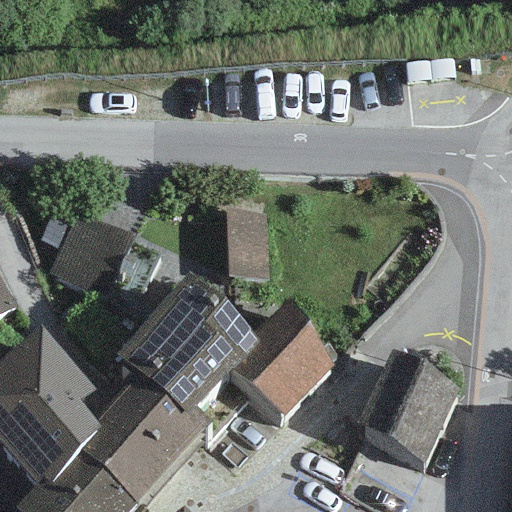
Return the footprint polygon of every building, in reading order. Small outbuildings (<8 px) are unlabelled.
[(135,237),(76,212),(49,276),(108,300),(135,237)] [(270,271),(267,233),(235,235),(238,273),(270,271)] [(252,334),(188,275),(116,352),(140,374),(187,417),(196,408),(231,370),(259,340),(252,334)] [(0,315),(14,308),(0,283),(0,315)] [(333,367),(289,303),(252,334),(259,340),(231,370),(284,418),(333,367)] [(40,323),(0,362),(0,440),(37,484),(42,489),(82,450),(103,430),(95,422),(79,400),(92,386),(40,323)] [(213,425),(196,408),(187,417),(140,374),(95,422),(103,430),(82,450),(136,502),(213,425)] [(365,466),(432,492),(464,413),(397,386),(365,466)] [(127,511),(136,502),(82,450),(42,489),(37,484),(15,509),(19,511),(127,511)]
